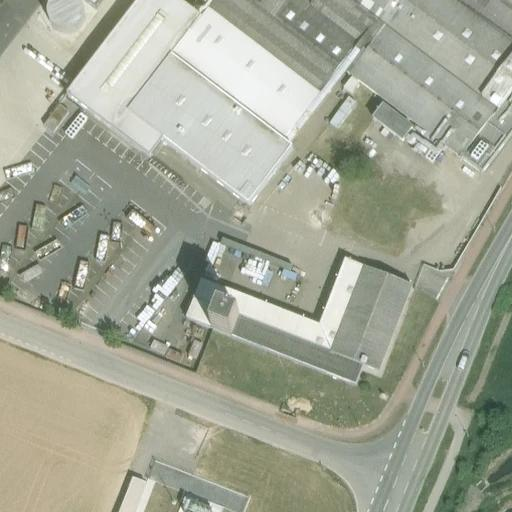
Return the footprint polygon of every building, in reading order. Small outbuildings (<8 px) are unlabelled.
[(50,20),(54,27),(61,31),(69,32),(77,30),(82,24),(85,16),(84,8),(79,0),(78,0),(55,0),(51,5),(49,13),(50,20)] [(180,3),(175,0),(141,0),(94,63),(68,97),(150,160),(152,158),(163,143),(249,208),(293,151),(285,144),(285,143),(321,95),(210,11),(203,20),(180,3)] [(83,0),(96,9),(102,0),(83,0)] [(218,0),(210,11),(321,95),(341,70),(379,21),(351,0),(316,0),(310,8),(299,0),(218,0)] [(316,0),(299,0),(310,8),(316,0)] [(351,0),(379,21),(387,27),(407,0),(351,0)] [(511,94),(511,46),(450,0),(407,0),(387,27),(499,112),(511,94)] [(450,0),(511,46),(511,8),(500,0),(450,0)] [(511,0),(500,0),(511,8),(511,0)] [(387,27),(379,21),(341,70),(347,74),(462,161),(499,112),(387,27)] [(358,87),(350,80),(341,91),(350,98),(358,87)] [(511,94),(499,112),(462,161),(482,176),(511,136),(511,94)] [(412,131),(383,108),(374,121),(403,143),(412,131)] [(16,158),(0,178),(0,184),(17,198),(36,174),(16,158)] [(405,219),(350,198),(338,228),(375,243),(373,248),(391,254),(405,219)] [(356,387),(363,368),(379,374),(412,288),(346,262),(320,328),(227,292),(202,283),(187,321),(199,326),(232,339),(356,387)]
